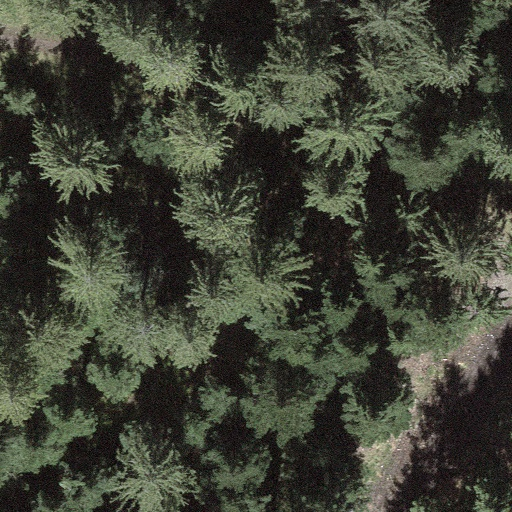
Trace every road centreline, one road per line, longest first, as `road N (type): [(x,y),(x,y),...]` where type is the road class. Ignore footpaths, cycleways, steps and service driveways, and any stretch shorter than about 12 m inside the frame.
road 1 (track): [(0,81),(288,134),(456,228),(511,285)]
road 2 (track): [(511,358),(420,511)]
